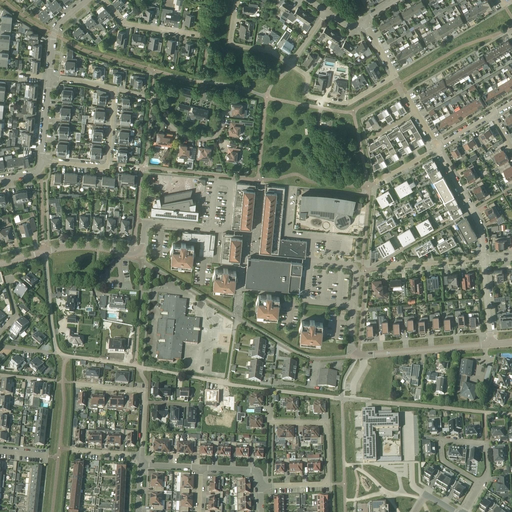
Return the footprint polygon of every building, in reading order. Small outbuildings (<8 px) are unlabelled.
[(54,0),(51,3),(57,11),(58,11),(62,7),(58,2),(60,0),(59,0),(54,0)] [(122,9),(121,5),(124,3),(121,0),(114,0),(112,2),(120,11),(122,9)] [(281,16),(286,19),(287,18),(290,13),(288,11),(292,5),(287,4),(288,3),(285,0),(284,0),(282,0),(277,2),(281,5),(280,7),(283,10),(281,16)] [(486,1),(485,0),(484,0),(482,2),(487,11),(490,8),(489,7),(491,6),(487,0),(486,1)] [(421,1),(416,4),(421,13),(426,10),(421,1)] [(487,11),(482,2),(477,5),(482,13),(483,12),(483,13),(487,11)] [(57,11),(51,3),(47,7),(53,15),(58,11),(57,11)] [(244,6),(243,12),(250,13),(250,16),(256,17),(257,10),(258,4),(251,3),(251,7),(244,6)] [(416,4),(411,6),(415,13),(417,15),(421,13),(416,4)] [(159,7),(147,5),(146,9),(145,12),(143,12),(142,16),(144,17),(144,18),(153,19),(153,18),(157,18),(157,15),(160,15),(160,10),(158,10),(159,7)] [(477,5),(473,7),(478,16),(481,14),(481,13),(482,13),(477,5)] [(411,6),(406,9),(410,16),(415,13),(411,6)] [(53,15),(47,7),(42,10),(49,18),(53,15)] [(473,7),(468,10),(473,18),(474,17),(474,18),(478,16),(473,7)] [(98,18),(101,22),(104,20),(107,17),(110,19),(112,17),(105,8),(98,13),(101,16),(98,18)] [(292,22),(297,18),(300,20),(305,13),(302,10),(301,11),(298,8),(294,14),(291,12),(290,13),(287,18),(292,22)] [(0,17),(2,18),(2,21),(11,22),(12,16),(12,15),(4,9),(1,16),(0,17)] [(405,19),(410,16),(406,9),(401,12),(405,19)] [(38,14),(44,22),(49,18),(42,10),(38,14)] [(184,10),(183,16),(187,17),(185,24),(193,26),(194,16),(190,15),(190,11),(184,10)] [(472,19),(473,18),(468,10),(463,13),(469,21),(472,19)] [(164,21),(177,23),(178,15),(166,13),(164,21)] [(308,16),(309,15),(305,13),(300,20),(304,22),(302,28),(307,32),(311,25),(308,24),(312,18),(308,16)] [(399,14),(393,17),(398,24),(403,21),(399,14)] [(459,15),(454,18),(459,26),(460,26),(461,26),(464,24),(459,15)] [(91,17),(85,22),(87,25),(89,28),(90,28),(93,25),(97,28),(99,26),(103,30),(105,28),(100,22),(97,24),(91,17)] [(393,17),(389,20),(393,27),(398,24),(393,17)] [(454,18),(450,21),(455,29),(458,27),(459,26),(454,18)] [(393,27),(389,20),(384,23),(388,30),(393,27)] [(0,24),(0,27),(0,28),(0,30),(10,31),(11,22),(2,21),(1,25),(0,24)] [(250,29),(253,30),(254,22),(246,21),(245,25),(241,25),(240,29),(241,29),(240,36),(248,38),(250,29)] [(452,32),(455,29),(450,21),(445,24),(450,32),(451,31),(452,32)] [(379,26),(383,33),(388,30),(384,23),(379,26)] [(445,24),(441,26),(446,35),(449,33),(449,32),(450,32),(445,24)] [(446,35),(441,26),(436,29),(441,37),(442,36),(443,37),(446,35)] [(79,27),(73,32),(75,35),(74,35),(77,39),(78,38),(81,35),(85,38),(87,36),(89,39),(92,37),(88,32),(85,34),(79,27)] [(320,41),(325,37),(328,39),(333,32),(330,29),(329,30),(326,27),(322,33),(319,31),(315,37),(320,41)] [(441,37),(436,29),(432,32),(437,40),(440,38),(441,37)] [(0,35),(0,36),(0,37),(0,39),(9,40),(10,31),(0,30),(0,35)] [(28,37),(29,37),(28,42),(31,42),(32,42),(37,43),(38,34),(33,34),(33,33),(33,32),(33,31),(32,31),(32,30),(31,30),(30,30),(29,30),(28,30),(27,30),(27,31),(26,31),(26,32),(25,33),(25,34),(26,35),(26,36),(27,36),(27,37),(28,37)] [(268,41),(271,43),(274,39),(276,41),(280,36),(271,30),(268,35),(267,35),(266,35),(265,35),(265,36),(264,36),(257,35),(256,41),(263,42),(264,41),(265,41),(265,42),(266,42),(267,42),(267,41),(268,41)] [(286,40),(290,34),(286,31),(277,44),(281,47),(281,48),(288,53),(294,45),(286,40)] [(115,41),(115,44),(120,45),(127,46),(127,40),(124,40),(125,33),(119,32),(117,41),(115,41)] [(335,51),(338,46),(339,44),(337,43),(341,37),(336,35),(337,34),(333,32),(328,39),(332,41),(330,47),(335,51)] [(437,40),(432,32),(427,34),(432,42),(433,42),(434,42),(437,40)] [(132,43),(144,45),(145,36),(133,34),(132,43)] [(431,44),(431,43),(432,42),(427,34),(423,37),(428,46),(431,44)] [(152,50),(157,50),(160,51),(162,42),(158,42),(159,38),(150,37),(149,47),(152,48),(152,50)] [(9,40),(0,39),(0,48),(9,49),(9,46),(12,46),(12,41),(9,40)] [(168,40),(166,52),(168,52),(172,56),(173,57),(173,63),(175,63),(178,50),(175,49),(176,41),(168,40)] [(418,40),(414,43),(418,51),(420,50),(424,48),(418,40)] [(348,54),(349,51),(353,54),(353,46),(352,46),(349,44),(348,45),(345,41),(341,47),(338,46),(335,51),(334,52),(339,56),(344,51),(348,54)] [(33,45),(32,50),(41,51),(42,44),(38,44),(38,43),(37,43),(32,42),(32,45),(33,45)] [(367,56),(372,53),(368,47),(366,48),(362,42),(359,45),(358,44),(354,46),(353,46),(353,54),(355,57),(359,55),(360,55),(363,53),(367,56)] [(182,47),(181,54),(192,56),(193,53),(192,52),(193,44),(186,43),(185,48),(182,47)] [(414,43),(409,45),(414,54),(418,52),(417,51),(418,51),(414,43)] [(504,43),(499,46),(504,55),(509,52),(504,43),(503,43),(504,43)] [(414,54),(409,45),(405,48),(409,56),(411,55),(411,56),(414,54)] [(495,49),(500,57),(504,55),(499,46),(495,49)] [(0,57),(8,59),(9,49),(0,48),(0,57)] [(64,66),(76,67),(77,59),(72,58),(73,51),(67,48),(67,50),(67,58),(66,58),(66,61),(65,61),(65,62),(64,66)] [(405,48),(400,51),(405,59),(409,57),(408,57),(409,56),(405,48)] [(399,49),(396,51),(397,53),(398,54),(396,55),(400,61),(401,60),(402,61),(405,59),(400,51),(399,49)] [(495,49),(490,52),(495,60),(500,57),(495,49)] [(33,57),(40,58),(41,51),(32,50),(32,55),(33,55),(33,57)] [(485,54),(490,63),(495,60),(490,52),(485,54)] [(314,60),(317,62),(320,57),(317,55),(315,58),(309,54),(303,63),(310,67),(314,60)] [(483,56),(478,59),(482,66),(487,64),(483,56)] [(31,65),(40,66),(40,58),(33,57),(33,60),(32,59),(31,65)] [(478,59),(473,62),(478,69),(482,66),(478,59)] [(375,78),(381,75),(378,69),(378,67),(376,62),(373,62),(368,65),(369,66),(365,68),(369,74),(371,72),(375,78)] [(473,62),(469,64),(473,72),(478,69),(473,62)] [(469,64),(464,67),(469,75),(473,72),(469,64)] [(103,75),(104,67),(97,67),(98,66),(92,65),(93,68),(94,69),(93,77),(100,76),(100,75),(103,75)] [(75,75),(76,67),(64,66),(64,70),(65,70),(65,71),(65,74),(75,75)] [(464,67),(459,70),(464,78),(469,75),(464,67)] [(123,80),(124,72),(118,72),(118,70),(113,69),(112,73),(114,73),(113,82),(120,81),(120,80),(123,80)] [(459,70),(455,73),(459,80),(464,78),(459,70)] [(331,73),(326,72),(326,75),(319,74),(318,77),(318,80),(316,80),(315,85),(317,85),(317,87),(325,89),(325,87),(328,88),(331,73)] [(455,83),(459,80),(455,73),(450,75),(455,83)] [(141,85),(144,86),(145,78),(139,77),(139,76),(133,75),(133,78),(131,78),(130,84),(134,85),(134,87),(141,86),(141,85)] [(366,81),(363,75),(352,82),(357,89),(365,85),(363,83),(366,81)] [(445,78),(450,86),(455,83),(450,75),(445,78)] [(448,88),(443,79),(438,82),(443,91),(448,88)] [(341,88),(345,89),(346,82),(336,80),(334,92),(340,93),(341,88)] [(508,91),(511,88),(511,87),(508,80),(503,83),(508,91)] [(443,91),(438,82),(434,85),(439,94),(443,91)] [(503,83),(498,86),(503,94),(508,91),(503,83)] [(439,94),(434,85),(429,88),(434,96),(439,94)] [(62,90),(61,94),(73,95),(73,91),(72,91),(73,87),(64,86),(63,89),(63,90),(62,90)] [(498,86),(493,89),(498,97),(503,94),(498,86)] [(182,95),(192,97),(193,91),(184,88),(182,95)] [(425,91),(424,90),(430,99),(434,96),(429,88),(425,91)] [(488,92),(493,100),(498,97),(493,89),(488,92)] [(29,97),(37,98),(37,91),(29,90),(28,95),(29,95),(29,97)] [(419,93),(425,102),(430,99),(424,90),(419,93)] [(97,93),(93,92),(93,98),(97,98),(97,105),(105,105),(105,102),(106,102),(108,96),(100,95),(100,94),(97,93)] [(483,95),(488,103),(493,100),(488,92),(483,95)] [(72,99),(73,95),(61,94),(62,98),(62,99),(62,102),(71,103),(72,99)] [(480,96),(475,99),(480,108),(485,105),(480,96)] [(24,97),(24,104),(36,106),(37,98),(29,97),(24,97)] [(122,108),(130,108),(131,102),(129,102),(130,98),(121,98),(122,105),(123,105),(122,108)] [(475,99),(470,102),(475,111),(480,108),(475,99)] [(407,112),(400,100),(395,103),(395,104),(390,107),(393,113),(397,110),(401,116),(407,112)] [(465,105),(470,113),(475,111),(470,102),(465,105)] [(202,117),(206,118),(208,111),(193,107),(189,106),(180,103),(178,109),(188,111),(192,112),(191,116),(202,119),(202,117)] [(24,113),(31,114),(32,112),(35,112),(36,106),(24,104),(23,107),(22,107),(22,113),(24,113)] [(61,108),(59,112),(72,113),(72,105),(62,104),(62,107),(61,107),(61,108)] [(232,116),(244,117),(245,105),(242,105),(233,104),(232,110),(232,116)] [(460,108),(465,116),(470,113),(465,105),(460,108)] [(94,111),(93,115),(106,116),(105,113),(105,111),(104,111),(104,108),(95,107),(95,111),(94,111)] [(377,118),(379,121),(380,120),(381,120),(385,118),(388,123),(394,120),(387,108),(382,111),(382,112),(377,115),(379,117),(377,118)] [(455,111),(460,119),(465,116),(460,108),(455,111)] [(121,114),(119,118),(132,119),(133,111),(122,110),(122,113),(121,113),(121,114)] [(455,111),(450,114),(455,122),(460,119),(455,111)] [(70,117),(72,113),(59,112),(60,116),(60,117),(61,117),(60,120),(69,121),(70,117)] [(34,123),(35,117),(31,117),(31,114),(24,113),(24,120),(26,120),(25,122),(34,123)] [(450,125),(455,122),(450,114),(445,117),(450,125)] [(104,120),(106,116),(93,115),(94,119),(94,123),(103,124),(103,121),(104,121),(104,120)] [(381,127),(374,116),(369,119),(364,122),(366,129),(372,125),(375,131),(381,127)] [(445,117),(441,120),(445,128),(450,125),(445,117)] [(131,123),(132,119),(119,118),(120,122),(120,123),(121,123),(121,126),(130,127),(130,123),(131,123)] [(410,129),(413,133),(418,130),(411,120),(400,127),(403,132),(409,129),(410,129)] [(435,123),(440,131),(445,128),(441,120),(435,123)] [(26,128),(26,130),(33,131),(34,123),(25,122),(25,128),(26,128)] [(59,126),(57,130),(70,131),(70,127),(69,127),(69,123),(60,122),(60,125),(59,125),(59,127),(59,126)] [(239,131),(242,131),(243,123),(231,122),(230,128),(229,134),(239,135),(239,131)] [(103,126),(92,125),(91,133),(104,135),(103,131),(103,129),(102,129),(103,126)] [(396,136),(398,136),(400,141),(405,138),(399,127),(387,134),(391,140),(396,136)] [(495,136),(490,127),(484,131),(489,139),(495,136)] [(119,132),(118,136),(130,137),(131,129),(121,128),(120,131),(119,132)] [(23,137),(24,137),(33,138),(33,131),(26,130),(26,132),(25,132),(21,132),(21,137),(23,137)] [(70,131),(57,130),(58,134),(58,135),(59,135),(59,138),(68,139),(68,135),(69,135),(70,131)] [(425,142),(418,130),(413,133),(415,138),(415,139),(408,143),(412,149),(419,144),(420,145),(425,142)] [(481,144),(484,143),(484,142),(489,139),(484,131),(479,134),(480,136),(477,137),(481,144)] [(102,138),(104,135),(91,133),(92,137),(93,138),(92,142),(101,142),(101,139),(102,140),(102,138)] [(158,133),(157,142),(153,141),(153,145),(171,147),(173,135),(164,134),(164,133),(158,133)] [(384,144),(385,144),(388,148),(393,145),(386,135),(369,145),(370,152),(384,144)] [(119,144),(129,145),(130,137),(118,136),(118,140),(119,140),(119,141),(119,144)] [(33,138),(24,137),(24,142),(22,142),(22,146),(24,146),(28,147),(29,144),(32,144),(33,138)] [(468,140),(473,149),(478,146),(481,144),(477,137),(474,139),(473,137),(468,140)] [(399,149),(398,148),(395,150),(399,156),(402,155),(407,152),(407,153),(412,150),(412,149),(408,143),(405,138),(400,141),(403,145),(403,147),(399,149)] [(502,139),(493,145),(494,148),(495,147),(499,145),(504,142),(502,139)] [(464,146),(461,147),(465,154),(468,152),(473,149),(468,140),(462,144),(464,146)] [(57,145),(56,148),(68,149),(69,141),(59,141),(58,143),(58,145),(57,145)] [(91,148),(90,152),(102,153),(102,149),(101,149),(101,147),(101,145),(92,144),(92,148),(91,148)] [(187,146),(181,145),(179,154),(180,154),(179,158),(187,158),(186,168),(192,168),(193,159),(191,159),(193,147),(186,146),(187,146)] [(395,160),(400,157),(399,156),(395,150),(393,145),(388,148),(390,153),(390,154),(386,157),(387,158),(388,161),(389,162),(394,159),(395,160)] [(118,150),(117,150),(116,154),(128,155),(128,151),(127,151),(128,147),(119,146),(119,149),(118,149),(118,150)] [(209,158),(210,158),(211,148),(205,148),(198,147),(197,160),(209,161),(209,158)] [(462,156),(465,154),(461,147),(458,149),(457,147),(451,150),(456,158),(461,155),(462,156)] [(66,153),(67,153),(68,149),(56,148),(56,152),(57,152),(57,154),(57,157),(66,157),(66,153)] [(236,161),(239,161),(240,149),(228,148),(228,154),(227,154),(227,160),(236,161)] [(492,158),(494,156),(497,160),(506,155),(503,150),(502,151),(500,148),(489,154),(492,158)] [(100,156),(101,156),(102,153),(90,152),(90,156),(91,156),(90,160),(99,161),(100,158),(100,156)] [(375,156),(378,160),(378,161),(373,164),(374,171),(382,167),(387,164),(380,153),(375,156)] [(127,159),(128,155),(116,154),(117,158),(117,159),(118,159),(117,162),(126,163),(127,159)] [(498,168),(496,169),(497,171),(510,163),(508,160),(509,160),(506,155),(497,160),(500,165),(497,166),(498,168)] [(432,159),(424,164),(426,168),(435,163),(432,159)] [(435,163),(426,168),(429,173),(437,168),(435,163)] [(465,174),(467,177),(476,172),(473,167),(474,166),(472,163),(467,166),(468,169),(463,172),(465,174)] [(504,171),(506,176),(511,172),(511,165),(511,166),(510,163),(497,171),(498,172),(500,171),(501,173),(504,171)] [(437,168),(429,173),(431,177),(440,172),(437,168)] [(64,174),(61,173),(60,185),(67,184),(67,183),(70,183),(71,173),(65,172),(64,174)] [(440,172),(431,177),(433,182),(442,177),(440,172)] [(482,179),(480,176),(478,177),(476,172),(467,177),(468,180),(469,182),(474,180),(476,182),(482,179)] [(60,183),(60,185),(61,173),(55,173),(55,174),(52,174),(51,186),(57,185),(57,183),(60,183)] [(77,174),(71,173),(70,183),(73,183),(73,184),(76,185),(77,182),(80,182),(80,175),(77,175),(77,174)] [(118,181),(118,184),(121,184),(124,184),(124,183),(127,183),(128,173),(122,173),(122,174),(119,174),(118,179),(118,181)] [(135,174),(128,173),(127,183),(130,184),(130,185),(136,187),(138,176),(135,175),(135,174)] [(86,185),(86,184),(89,185),(90,175),(83,174),(83,175),(80,175),(80,182),(83,183),(82,186),(86,185)] [(96,175),(90,175),(89,185),(92,185),(92,186),(95,187),(95,189),(98,189),(99,177),(96,177),(96,175)] [(102,177),(99,177),(98,189),(105,188),(105,186),(108,186),(109,176),(102,176),(102,177)] [(115,177),(109,176),(108,186),(111,187),(111,188),(117,191),(118,181),(118,179),(115,178),(115,177)] [(447,185),(442,177),(433,182),(436,186),(434,187),(440,197),(442,196),(444,201),(453,196),(448,188),(450,187),(449,184),(447,185)] [(476,194),(485,189),(483,184),(484,183),(482,180),(476,184),(478,186),(473,189),(474,192),(475,191),(476,194)] [(416,184),(414,181),(409,183),(410,184),(409,185),(407,181),(401,183),(406,193),(412,190),(410,186),(411,186),(411,187),(416,184)] [(249,225),(252,187),(250,184),(249,184),(236,183),(232,226),(246,228),(246,227),(249,225)] [(399,192),(401,196),(406,193),(401,183),(396,186),(398,190),(397,191),(398,193),(399,192)] [(280,238),(285,187),(272,186),(271,186),(271,187),(268,189),(262,248),(265,251),(305,255),(306,255),(305,255),(307,241),(280,238)] [(477,197),(479,200),(484,197),(485,200),(491,196),(489,193),(488,194),(485,189),(476,194),(478,197),(477,197)] [(12,194),(14,203),(17,202),(19,203),(23,203),(21,190),(18,191),(18,192),(15,192),(16,194),(12,194)] [(24,190),(21,190),(23,203),(27,202),(28,200),(28,198),(31,197),(30,191),(27,192),(27,190),(24,191),(24,190)] [(189,199),(192,190),(165,196),(164,196),(163,197),(162,198),(162,199),(160,199),(159,196),(156,197),(157,201),(155,201),(153,204),(153,206),(151,206),(150,214),(198,219),(198,210),(195,210),(194,208),(195,208),(196,202),(189,201),(190,199),(189,199)] [(390,195),(388,191),(383,194),(388,203),(393,200),(392,197),(393,196),(391,194),(390,195)] [(2,195),(1,194),(0,194),(0,203),(1,206),(4,206),(6,204),(9,203),(8,195),(5,196),(4,194),(2,195)] [(381,202),(383,206),(388,203),(383,194),(378,197),(380,201),(379,201),(380,203),(381,202)] [(354,202),(352,202),(342,200),(338,199),(338,198),(334,198),(323,197),(312,196),(301,196),(301,206),(300,206),(299,212),(300,212),(300,215),(299,215),(299,219),(305,220),(306,215),(305,215),(305,212),(309,212),(309,214),(316,214),(316,215),(324,216),(324,217),(331,218),(331,219),(332,217),(335,218),(334,220),(334,223),(336,225),(337,227),(339,228),(342,228),(344,228),(346,227),(348,226),(349,224),(350,222),(350,219),(349,217),(348,215),(350,213),(352,213),(354,202)] [(434,203),(430,196),(422,200),(427,207),(434,203)] [(453,196),(444,201),(447,205),(455,201),(453,196)] [(419,211),(427,207),(422,200),(415,204),(419,211)] [(413,209),(409,201),(401,205),(406,213),(413,209)] [(458,205),(455,201),(447,205),(449,210),(458,205)] [(486,213),(487,213),(488,215),(497,210),(494,206),(496,205),(494,202),(488,205),(490,208),(485,210),(486,213)] [(394,209),(398,217),(406,213),(401,205),(394,209)] [(458,205),(449,210),(452,214),(460,209),(458,205)] [(59,221),(62,220),(61,213),(61,206),(56,206),(56,213),(56,218),(51,218),(53,229),(60,228),(59,221)] [(392,217),(385,221),(389,228),(396,224),(394,220),(397,218),(390,206),(387,208),(392,217)] [(454,219),(463,214),(460,209),(452,214),(454,219)] [(108,218),(107,229),(114,230),(115,222),(118,222),(119,211),(115,210),(114,215),(113,218),(108,218)] [(500,215),(497,210),(488,215),(490,218),(489,218),(491,221),(495,218),(497,221),(503,218),(501,215),(500,215)] [(87,219),(91,220),(91,213),(86,212),(85,216),(80,216),(80,227),(87,227),(87,219)] [(77,220),(77,213),(72,213),(71,216),(66,216),(66,227),(73,227),(73,220),(77,220)] [(101,221),(104,221),(105,214),(100,214),(99,217),(94,217),(93,228),(100,228),(101,221)] [(129,223),(133,224),(134,216),(129,215),(129,216),(128,216),(127,220),(122,219),(121,230),(128,231),(129,223)] [(35,225),(33,218),(27,220),(28,222),(19,225),(21,233),(25,232),(26,235),(33,233),(31,226),(35,225)] [(475,241),(474,235),(471,229),(473,228),(471,226),(470,227),(465,218),(456,223),(459,228),(457,229),(462,239),(464,238),(468,243),(472,241),(475,241)] [(428,219),(422,222),(428,231),(433,228),(431,224),(432,223),(431,221),(430,222),(428,219)] [(377,225),(381,232),(389,228),(385,221),(377,225)] [(420,230),(422,234),(428,231),(422,222),(417,225),(419,228),(418,228),(419,230),(420,230)] [(6,241),(14,239),(13,237),(16,236),(14,229),(11,230),(10,227),(0,230),(0,234),(1,238),(5,237),(6,241)] [(411,232),(409,229),(404,232),(409,241),(415,238),(412,234),(413,233),(412,232),(411,232)] [(199,255),(213,256),(215,235),(187,232),(187,233),(182,232),(182,240),(186,240),(200,242),(199,255)] [(402,240),(404,244),(409,241),(404,232),(399,235),(401,238),(400,239),(401,240),(402,240)] [(234,264),(237,262),(239,240),(237,237),(223,235),(223,236),(220,263),(233,264),(234,264)] [(507,235),(507,237),(501,237),(502,247),(505,247),(505,248),(508,248),(507,242),(511,242),(511,235),(507,235)] [(456,243),(452,236),(445,240),(449,248),(456,243)] [(499,248),(499,247),(502,247),(501,237),(496,237),(496,236),(492,236),(492,243),(496,243),(496,248),(499,248)] [(441,252),(449,248),(445,240),(443,237),(438,240),(439,243),(437,244),(441,252)] [(389,240),(384,243),(389,252),(394,249),(392,245),(393,245),(392,243),(391,243),(389,240)] [(435,247),(430,240),(423,244),(427,251),(435,247)] [(171,264),(191,266),(193,246),(194,246),(186,245),(186,244),(181,243),(181,245),(173,244),(171,264)] [(383,254),(384,255),(389,252),(384,243),(379,246),(376,247),(376,249),(372,248),(371,257),(376,257),(376,258),(379,258),(379,257),(382,257),(382,255),(383,254)] [(415,248),(420,256),(427,251),(423,244),(415,248)] [(247,265),(245,287),(288,291),(299,292),(302,265),(291,264),(253,260),(247,265)] [(215,269),(213,290),(234,292),(236,271),(228,270),(228,269),(223,268),(223,270),(215,269)] [(497,280),(497,281),(507,281),(507,273),(502,273),(502,271),(494,271),(494,280),(497,280)] [(475,285),(474,273),(466,274),(466,279),(462,279),(463,288),(467,287),(467,285),(475,285)] [(23,280),(31,288),(38,280),(31,274),(26,279),(25,278),(23,280)] [(458,288),(457,275),(444,276),(445,284),(449,284),(449,283),(451,282),(452,289),(458,288)] [(439,287),(438,276),(427,277),(428,288),(439,287)] [(423,292),(422,282),(419,283),(418,278),(411,279),(411,290),(416,290),(417,292),(423,292)] [(401,282),(401,279),(391,280),(392,287),(401,286),(402,288),(402,296),(405,295),(404,282),(401,282)] [(388,297),(387,289),(383,289),(383,285),(382,285),(381,281),(372,282),(373,290),(377,290),(377,294),(378,294),(379,298),(388,297)] [(21,299),(28,292),(19,284),(17,287),(18,288),(14,293),(21,299)] [(66,305),(66,310),(70,310),(69,312),(74,313),(74,307),(78,307),(79,293),(77,293),(69,292),(69,296),(70,296),(70,298),(68,298),(67,305),(66,305)] [(256,316),(277,318),(279,297),(271,296),(271,295),(266,294),(266,296),(258,295),(256,316)] [(109,302),(109,304),(112,304),(116,305),(116,309),(124,310),(125,305),(125,303),(128,304),(128,300),(125,299),(125,297),(112,296),(112,298),(110,298),(109,302)] [(157,345),(156,353),(159,353),(158,361),(173,362),(173,360),(181,360),(182,343),(197,344),(200,319),(185,318),(187,300),(179,300),(179,297),(164,296),(163,303),(161,303),(160,311),(163,311),(162,320),(158,320),(157,335),(160,336),(159,345),(157,345)] [(466,327),(466,321),(465,321),(464,314),(461,315),(460,311),(455,312),(455,318),(458,318),(459,325),(460,325),(461,328),(466,327)] [(441,323),(439,323),(439,317),(440,317),(440,312),(435,312),(435,313),(429,314),(430,320),(433,320),(434,327),(435,327),(435,330),(441,329),(441,323)] [(479,322),(479,312),(473,313),(473,316),(470,316),(470,323),(469,323),(470,329),(475,329),(475,326),(477,326),(476,323),(479,322)] [(498,320),(501,320),(501,326),(507,326),(506,315),(503,315),(502,313),(497,313),(498,320)] [(454,325),(453,314),(448,315),(448,318),(444,318),(445,325),(444,325),(444,331),(450,331),(450,328),(451,328),(451,325),(454,325)] [(389,327),(388,321),(387,321),(387,320),(385,319),(384,319),(384,315),(378,316),(379,329),(383,328),(383,332),(384,332),(384,334),(390,334),(390,327),(389,327)] [(415,325),(414,325),(414,319),(414,315),(404,316),(405,326),(408,326),(408,330),(410,330),(410,332),(416,331),(415,325)] [(429,327),(428,316),(422,317),(422,320),(419,321),(420,327),(418,327),(419,334),(425,333),(424,331),(426,331),(425,327),(429,327)] [(17,321),(15,324),(24,332),(28,328),(26,326),(29,323),(22,317),(18,322),(17,321)] [(402,319),(397,319),(397,320),(396,320),(395,321),(395,323),(393,323),(394,329),(393,329),(393,336),(399,335),(399,333),(400,333),(400,329),(403,329),(402,319)] [(320,344),(321,331),(322,323),(314,322),(314,321),(310,320),(309,322),(301,321),(302,321),(300,342),(320,344)] [(377,331),(376,321),(370,321),(370,325),(367,325),(367,332),(366,332),(367,338),(373,338),(373,335),(374,335),(374,331),(377,331)] [(19,335),(20,336),(24,332),(15,324),(12,326),(13,327),(9,332),(16,338),(19,335)] [(67,329),(66,342),(68,342),(68,344),(73,345),(72,346),(78,346),(78,345),(82,345),(83,339),(78,338),(78,337),(73,337),(74,330),(67,329)] [(43,344),(42,343),(46,338),(39,331),(36,335),(35,334),(30,337),(41,346),(43,344)] [(110,341),(110,351),(125,351),(125,346),(129,346),(129,339),(125,339),(125,341),(110,341)] [(253,340),(252,349),(265,351),(266,342),(265,342),(253,340)] [(263,360),(265,351),(252,349),(251,358),(263,360)] [(21,359),(17,356),(10,364),(17,370),(20,366),(23,363),(25,361),(22,358),(21,359)] [(41,374),(46,369),(42,365),(44,363),(42,361),(41,362),(37,358),(29,367),(36,372),(38,371),(41,374)] [(507,370),(506,371),(510,372),(511,372),(511,371),(511,368),(511,364),(511,362),(507,361),(507,360),(504,359),(503,363),(503,364),(502,369),(507,370)] [(284,361),(283,371),(295,372),(296,363),(284,362),(284,361)] [(251,362),(250,362),(249,371),(262,373),(263,364),(251,362)] [(467,377),(469,378),(471,363),(463,362),(461,376),(462,376),(460,388),(463,389),(461,395),(462,395),(461,397),(473,401),(477,389),(466,385),(467,377)] [(437,363),(436,369),(439,369),(439,370),(445,371),(445,370),(447,370),(448,363),(437,363)] [(410,386),(418,386),(420,367),(412,366),(413,365),(412,365),(412,369),(401,368),(400,374),(403,374),(403,376),(404,379),(406,381),(408,382),(410,383),(410,388),(410,386)] [(86,377),(86,378),(98,379),(99,375),(102,375),(102,369),(99,369),(99,371),(95,371),(95,370),(91,370),(91,371),(87,370),(86,371),(87,371),(86,377)] [(318,386),(334,388),(336,372),(320,370),(318,386)] [(260,382),(261,382),(262,373),(249,371),(248,380),(260,382)] [(294,381),(295,372),(283,371),(282,380),(294,381)] [(129,376),(129,375),(128,375),(117,374),(116,374),(115,383),(116,383),(120,383),(121,383),(123,384),(127,384),(128,384),(129,376)] [(438,375),(433,374),(428,374),(427,374),(426,380),(436,382),(437,379),(438,375)] [(442,380),(443,376),(438,375),(437,379),(436,382),(435,393),(443,394),(445,380),(442,380)] [(507,385),(507,384),(506,384),(508,379),(502,377),(503,377),(499,376),(498,380),(499,380),(497,385),(502,387),(506,388),(507,388),(508,387),(508,386),(508,385),(507,385)] [(39,399),(40,392),(37,392),(38,386),(35,386),(35,385),(31,384),(30,389),(31,389),(30,396),(34,396),(33,398),(39,399)] [(44,387),(43,393),(40,392),(39,399),(45,400),(46,397),(49,398),(49,391),(50,391),(51,386),(47,386),(47,387),(44,387)] [(170,396),(170,387),(162,387),(162,386),(155,386),(155,389),(154,389),(154,395),(155,395),(155,398),(161,398),(161,396),(170,396)] [(1,393),(6,394),(6,397),(12,397),(13,394),(13,388),(11,388),(1,387),(1,389),(0,392),(1,392),(1,393)] [(180,390),(180,398),(184,398),(184,402),(188,402),(188,398),(189,390),(180,390)] [(504,406),(504,405),(505,401),(504,401),(506,396),(504,395),(505,391),(501,391),(498,390),(498,393),(497,393),(496,397),(497,397),(495,402),(500,404),(500,405),(501,406),(502,406),(503,406),(504,406)] [(206,393),(206,403),(217,403),(217,393),(213,393),(213,392),(210,392),(210,393),(206,393)] [(78,401),(75,401),(75,411),(78,411),(78,410),(83,411),(83,406),(85,407),(85,396),(79,395),(78,401)] [(223,395),(222,405),(233,406),(234,396),(230,396),(230,395),(226,395),(226,396),(223,395)] [(250,403),(250,407),(255,407),(255,406),(261,406),(261,403),(262,403),(262,402),(261,402),(262,400),(262,399),(261,399),(261,396),(258,396),(258,395),(254,395),(254,396),(251,396),(251,399),(250,399),(250,403)] [(92,409),(92,407),(98,408),(98,396),(92,396),(92,402),(88,402),(88,409),(92,409)] [(103,410),(107,410),(107,403),(104,403),(104,397),(98,396),(98,408),(103,408),(103,410)] [(0,405),(9,406),(9,403),(12,403),(12,397),(6,397),(6,400),(0,399),(0,400),(0,399),(0,405)] [(111,403),(107,403),(107,410),(116,410),(117,397),(111,397),(111,403)] [(123,397),(117,397),(116,410),(117,410),(117,411),(122,411),(122,410),(126,411),(126,404),(123,403),(123,397)] [(126,404),(126,411),(134,411),(134,409),(136,409),(136,398),(130,398),(129,404),(126,404)] [(287,407),(287,408),(287,411),(290,411),(291,411),(293,411),(294,411),(294,410),(297,410),(297,400),(295,400),(294,400),(291,400),(290,400),(287,400),(287,403),(287,404),(287,407)] [(314,410),(314,411),(314,414),(318,414),(321,414),(322,414),(322,413),(325,413),(325,403),(322,403),(321,403),(318,403),(317,403),(315,403),(315,406),(314,406),(314,407),(314,410)] [(0,411),(5,412),(4,415),(11,415),(11,412),(8,412),(9,406),(0,405),(0,411)] [(154,411),(153,411),(152,418),(154,418),(153,421),(160,421),(159,423),(166,423),(166,418),(164,418),(164,412),(160,412),(160,409),(154,409),(154,411)] [(170,414),(170,418),(171,419),(171,422),(177,422),(177,427),(182,427),(183,420),(178,420),(178,419),(178,415),(178,412),(175,411),(175,410),(171,410),(171,415),(170,414)] [(184,421),(184,428),(190,428),(190,424),(195,424),(196,411),(194,411),(194,410),(189,410),(188,416),(188,420),(188,421),(184,421)] [(366,410),(361,410),(362,430),(364,430),(364,437),(362,437),(363,463),(376,463),(376,456),(379,456),(379,437),(392,437),(392,432),(398,432),(398,429),(400,429),(400,424),(398,424),(398,422),(398,416),(391,416),(391,412),(374,412),(374,410),(366,410)] [(0,423),(10,424),(11,415),(4,415),(4,417),(0,417),(0,423)] [(250,424),(250,425),(251,425),(251,428),(253,428),(254,428),(257,428),(257,429),(258,429),(258,428),(261,428),(261,425),(261,424),(261,422),(261,421),(261,418),(251,418),(251,420),(250,420),(250,421),(250,424)] [(441,427),(440,418),(429,419),(430,426),(429,426),(430,430),(430,434),(431,434),(437,434),(437,433),(438,433),(437,427),(441,427)] [(461,429),(461,420),(454,420),(454,422),(449,422),(450,435),(458,434),(458,430),(461,429)] [(0,429),(3,429),(2,432),(9,433),(10,424),(0,423),(0,429)] [(474,428),(465,429),(466,436),(477,435),(477,429),(480,429),(480,423),(474,424),(474,428)] [(77,429),(73,429),(73,438),(76,438),(76,444),(82,444),(83,433),(81,433),(81,431),(77,431),(77,429)] [(278,443),(278,441),(286,441),(285,429),(281,429),(281,430),(279,430),(279,432),(278,432),(278,436),(278,437),(275,437),(275,443),(278,443)] [(286,429),(285,429),(286,441),(293,441),(293,444),(296,444),(296,436),(293,436),(292,429),(290,429),(289,429),(286,429)] [(304,443),(304,442),(310,442),(310,429),(309,429),(306,429),(305,429),(305,430),(303,430),(303,437),(300,437),(300,443),(304,443)] [(310,429),(310,442),(317,442),(317,445),(321,445),(321,436),(318,436),(318,432),(317,432),(317,429),(315,430),(315,429),(310,429)] [(120,440),(124,440),(124,433),(124,431),(120,430),(120,433),(114,432),(114,435),(114,446),(120,446),(120,440)] [(493,431),(492,431),(492,436),(493,436),(493,435),(493,438),(500,438),(501,442),(507,441),(507,436),(504,436),(504,430),(493,430),(493,431)] [(89,438),(89,444),(95,445),(95,432),(86,431),(86,438),(89,438)] [(133,432),(125,431),(125,440),(128,440),(128,446),(134,447),(135,436),(133,436),(133,432)] [(8,439),(9,433),(2,432),(2,435),(0,435),(0,441),(5,442),(6,438),(8,439)] [(105,432),(95,432),(95,445),(101,445),(101,439),(105,439),(105,432)] [(108,432),(105,432),(105,439),(108,439),(108,445),(114,446),(114,435),(108,435),(108,432)] [(161,453),(162,453),(162,443),(155,443),(155,439),(151,439),(151,445),(154,445),(154,446),(154,449),(154,450),(155,450),(155,452),(157,452),(157,453),(161,453)] [(169,444),(162,443),(162,453),(165,453),(166,453),(169,453),(169,446),(172,446),(172,440),(169,440),(169,444)] [(184,454),(185,444),(178,444),(178,440),(175,440),(175,446),(178,447),(178,453),(180,453),(180,454),(184,454)] [(197,446),(200,447),(200,455),(206,455),(206,445),(207,442),(201,441),(198,440),(197,446)] [(259,447),(259,444),(256,444),(256,440),(253,440),(253,444),(252,450),(255,450),(255,458),(263,458),(263,455),(263,451),(263,448),(259,447)] [(192,445),(185,444),(184,454),(185,454),(188,454),(189,455),(189,454),(191,454),(192,447),(195,447),(195,441),(192,441),(192,445)] [(212,445),(206,445),(206,455),(212,456),(212,448),(215,448),(216,442),(213,442),(212,445)] [(219,442),(216,442),(215,448),(218,448),(218,456),(224,456),(224,446),(218,446),(219,442)] [(230,457),(230,449),(233,449),(234,443),(228,443),(228,446),(224,446),(224,456),(230,457)] [(236,449),(236,457),(242,457),(242,444),(236,444),(237,443),(234,443),(233,449),(236,449)] [(248,445),(242,444),(242,457),(248,457),(248,450),(251,450),(252,444),(249,444),(248,445)] [(435,455),(434,445),(425,446),(426,452),(428,452),(428,456),(435,455)] [(503,455),(506,455),(505,446),(498,447),(498,451),(494,451),(495,463),(504,462),(503,455)] [(463,451),(463,450),(450,448),(449,452),(448,452),(448,456),(449,456),(449,457),(461,458),(461,463),(465,464),(466,451),(463,451)] [(471,450),(470,462),(478,462),(479,451),(471,450)] [(289,465),(289,473),(296,473),(295,462),(289,463),(289,459),(289,455),(286,455),(286,460),(286,466),(289,465)] [(322,465),(322,459),(319,459),(319,455),(313,456),(313,460),(314,472),(320,472),(319,465),(322,465)] [(301,465),(304,465),(304,459),(301,459),(301,460),(295,460),(295,462),(296,473),(302,473),(301,465)] [(307,465),(307,472),(314,472),(313,460),(307,460),(307,459),(304,459),(304,465),(307,465)] [(284,473),(283,466),(286,466),(286,460),(279,460),(279,463),(276,463),(276,466),(275,466),(275,470),(276,470),(276,473),(284,473)] [(436,478),(439,472),(436,470),(435,472),(429,469),(424,478),(430,481),(433,476),(436,478)] [(152,482),(162,482),(164,482),(164,473),(157,473),(157,476),(152,476),(152,478),(151,478),(151,482),(152,482)] [(448,477),(440,473),(437,479),(440,481),(437,486),(441,489),(448,477)] [(181,483),(193,484),(194,484),(194,480),(193,480),(193,478),(188,478),(188,474),(181,474),(181,483)] [(217,480),(210,480),(209,486),(220,487),(223,487),(223,478),(217,477),(217,480)] [(456,482),(448,477),(441,489),(446,492),(449,486),(452,488),(456,482)] [(507,477),(500,477),(501,482),(499,484),(497,485),(497,492),(501,492),(501,493),(505,493),(504,491),(509,491),(507,477)] [(242,479),(236,479),(236,488),(250,487),(250,481),(242,482),(242,479)] [(163,488),(161,488),(162,482),(152,482),(151,482),(150,486),(151,486),(151,488),(156,488),(156,491),(163,492),(163,488)] [(181,483),(180,493),(187,493),(188,490),(192,490),(192,488),(193,488),(194,484),(193,484),(181,483)] [(461,485),(457,483),(454,489),(457,491),(454,496),(459,499),(464,490),(459,487),(461,485)] [(223,493),(220,493),(220,487),(209,486),(209,492),(217,493),(217,495),(223,496),(223,493)] [(236,488),(237,497),(243,497),(243,494),(250,494),(250,487),(236,488)] [(151,501),(161,501),(163,501),(163,492),(156,491),(156,495),(151,495),(151,497),(150,497),(150,500),(151,501)] [(192,497),(187,496),(187,493),(180,493),(180,502),(193,503),(193,499),(192,499),(192,497)] [(209,498),(209,504),(219,505),(219,499),(222,499),(223,496),(217,495),(216,498),(209,498)] [(243,497),(237,497),(237,506),(250,505),(250,499),(243,500),(243,497)] [(495,504),(487,499),(479,510),(482,511),(485,511),(488,508),(491,510),(495,504)] [(161,501),(151,501),(150,500),(150,504),(151,504),(150,507),(155,507),(155,510),(162,510),(162,507),(160,507),(161,501)] [(192,506),(193,506),(193,503),(180,502),(179,511),(187,511),(187,508),(191,508),(192,506)]
